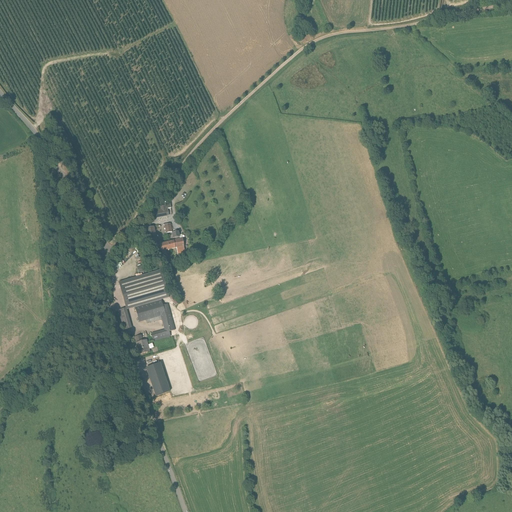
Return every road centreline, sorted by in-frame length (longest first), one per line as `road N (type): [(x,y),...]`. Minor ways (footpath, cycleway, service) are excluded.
road 1 (track): [(135,229),(219,122),(303,47),(336,33),(439,17)]
road 2 (unclassified): [(185,511),(106,304),(105,251)]
road 3 (unclassified): [(105,251),(39,137),(0,92)]
road 4 (unclassified): [(0,396),(46,344),(65,281),(105,251)]
